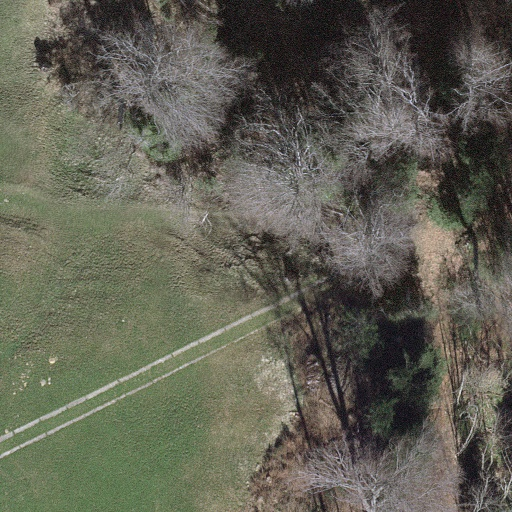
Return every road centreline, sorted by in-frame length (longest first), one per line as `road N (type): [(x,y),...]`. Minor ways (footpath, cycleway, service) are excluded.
road 1 (track): [(0,187),(405,249),(452,348),(443,511)]
road 2 (track): [(0,447),(405,249)]
